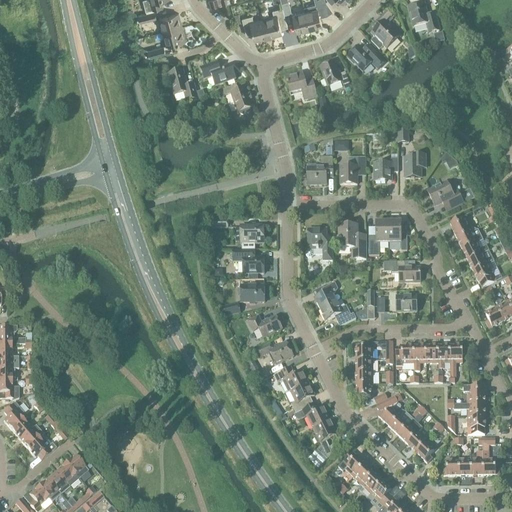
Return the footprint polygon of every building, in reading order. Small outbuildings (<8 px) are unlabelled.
[(144,0),(143,1),(146,12),(159,9),(158,2),(164,0),(144,0)] [(226,5),(225,0),(214,0),(210,1),(212,9),(226,5)] [(287,3),(286,0),(280,0),(284,14),(292,13),(289,2),(287,3)] [(305,12),(310,29),(322,26),(320,19),(327,17),(333,13),(327,3),(304,9),(305,12)] [(408,9),(413,29),(427,25),(429,34),(442,32),(438,14),(427,16),(424,5),(408,9)] [(264,19),(269,38),(282,35),(281,29),(288,27),(283,8),(272,11),(273,16),(264,19)] [(141,23),(158,19),(156,12),(139,16),(141,23)] [(297,33),(310,29),(305,12),(293,15),(297,33)] [(163,32),(182,27),(179,14),(159,19),(163,32)] [(269,38),(264,19),(254,22),(252,16),(241,19),(245,35),(253,33),(255,42),(269,38)] [(386,51),(400,38),(384,22),(371,35),(374,39),(371,42),(379,51),(383,48),(386,51)] [(182,27),(163,32),(166,46),(186,41),(182,27)] [(387,63),(370,46),(363,52),(359,47),(348,58),(361,72),(363,73),(374,63),(372,65),(379,71),(387,63)] [(141,60),(154,56),(166,53),(164,47),(148,51),(147,51),(142,50),(138,50),(141,60)] [(220,70),(217,63),(200,69),(204,80),(212,78),(215,88),(235,81),(230,66),(220,70)] [(339,76),(334,64),(320,69),(328,89),(342,83),(345,91),(351,88),(346,73),(339,76)] [(187,87),(183,72),(168,76),(174,97),(189,93),(185,94),(187,103),(198,100),(194,85),(187,87)] [(305,86),(302,74),(285,79),(291,98),(302,95),(304,102),(317,98),(313,84),(305,86)] [(239,92),(237,86),(223,91),(225,97),(231,95),(237,114),(252,109),(245,90),(239,92)] [(409,145),(409,132),(398,132),(398,144),(409,145)] [(445,155),(441,160),(443,164),(446,163),(452,159),(446,154),(445,155)] [(374,183),(386,183),(391,183),(391,173),(398,173),(398,155),(392,155),(392,160),(390,160),(390,165),(374,165),(374,183)] [(411,180),(414,180),(420,180),(420,170),(425,169),(425,157),(416,157),(416,160),(405,160),(405,180),(411,180)] [(307,187),(326,187),(326,179),(333,179),(333,158),(320,158),(320,169),(316,169),(316,171),(307,171),(307,187)] [(340,186),(357,186),(357,173),(366,173),(366,159),(348,160),(348,168),(340,168),(340,186)] [(453,199),(446,184),(428,194),(435,208),(443,204),(446,210),(460,203),(462,206),(475,200),(470,190),(453,199)] [(491,224),(499,220),(497,216),(489,220),(491,224)] [(457,241),(470,235),(464,224),(461,219),(449,225),(457,241)] [(211,229),(229,229),(229,221),(211,221),(211,229)] [(376,244),(389,244),(388,224),(376,224),(376,235),(370,235),(370,251),(376,251),(376,244)] [(388,224),(389,244),(401,244),(401,251),(408,251),(408,234),(401,234),(401,224),(388,224)] [(241,245),(264,245),(263,227),(240,227),(241,245)] [(357,237),(357,227),(338,227),(338,250),(353,250),(353,260),(367,260),(367,259),(366,237),(357,237)] [(327,244),(327,230),(308,231),(308,251),(323,251),(323,263),(333,262),(333,244),(327,244)] [(462,252),(484,241),(479,230),(470,235),(457,241),(462,252)] [(480,256),(489,252),(484,241),(462,252),(468,263),(480,256)] [(257,259),(257,252),(233,253),(233,263),(243,263),(243,275),(264,275),(264,259),(257,259)] [(473,273),(486,267),(480,256),(468,263),(473,273)] [(399,269),(399,263),(383,263),(383,273),(391,273),(391,274),(399,274),(399,285),(420,284),(420,269),(399,269)] [(486,267),(473,273),(478,285),(480,284),(483,289),(494,283),(486,267)] [(320,311),(336,303),(333,297),(338,290),(335,284),(324,289),(323,288),(313,293),(316,299),(314,300),(320,311)] [(241,304),(264,304),(264,287),(240,287),(241,304)] [(367,308),(375,308),(375,293),(367,293),(367,308)] [(396,314),(417,314),(416,298),(396,298),(396,314)] [(336,303),(320,311),(325,323),(342,315),(335,318),(340,328),(357,320),(354,314),(351,315),(347,306),(339,310),(336,303)] [(238,313),(236,306),(222,309),(224,317),(238,313)] [(503,324),(511,319),(511,314),(508,306),(497,311),(503,324)] [(489,331),(503,324),(497,311),(486,317),(487,319),(484,321),(489,331)] [(262,325),(258,318),(247,323),(253,334),(259,331),(263,340),(282,331),(276,318),(262,325)] [(0,346),(11,346),(18,346),(18,341),(11,342),(11,334),(17,334),(16,328),(0,328),(0,346)] [(293,359),(286,344),(272,351),(269,346),(258,351),(261,359),(270,354),(276,367),(293,359)] [(0,358),(11,358),(11,346),(0,346),(0,358)] [(356,362),(373,362),(373,350),(363,350),(363,346),(356,346),(356,362)] [(402,365),(414,365),(414,348),(396,348),(396,368),(402,368),(402,365)] [(419,365),(426,365),(426,348),(414,348),(414,365),(414,373),(419,373),(419,365)] [(426,365),(438,365),(438,348),(426,348),(426,365)] [(443,365),(450,365),(450,348),(438,348),(438,365),(438,370),(443,370),(443,365)] [(450,348),(450,365),(450,372),(455,372),(455,365),(462,365),(462,348),(450,348)] [(17,358),(11,358),(0,358),(0,370),(15,370),(17,370),(17,358)] [(252,359),(245,363),(245,364),(246,365),(249,370),(256,366),(252,359)] [(356,374),(373,374),(373,362),(356,362),(356,374)] [(290,393),(308,384),(302,373),(294,377),(291,368),(273,377),(277,385),(284,382),(290,393)] [(0,382),(11,382),(17,382),(17,378),(15,378),(15,370),(0,370),(0,382)] [(356,386),(373,386),(373,374),(356,374),(356,386)] [(11,382),(0,382),(0,394),(4,395),(4,401),(11,401),(11,403),(19,400),(19,389),(12,389),(11,382)] [(301,412),(314,406),(310,399),(314,397),(308,384),(290,393),(295,403),(291,405),(296,415),(301,412)] [(373,386),(356,386),(356,399),(373,398),(373,386)] [(467,406),(484,405),(484,393),(483,387),(463,388),(463,394),(467,394),(467,406)] [(384,396),(374,400),(376,406),(387,401),(384,396)] [(387,409),(397,404),(394,397),(384,402),(387,409)] [(11,432),(23,422),(15,413),(19,410),(14,404),(13,405),(3,413),(8,419),(3,423),(11,432)] [(467,418),(484,417),(484,405),(467,406),(453,406),(446,406),(446,410),(453,410),(453,411),(467,411),(467,418)] [(313,431),(329,423),(323,409),(317,412),(314,406),(301,412),(296,415),(295,415),(298,420),(300,421),(307,417),(313,431),(314,431),(313,431)] [(390,429),(401,417),(393,408),(381,421),(390,429)] [(419,416),(424,410),(421,408),(416,413),(419,416)] [(424,410),(419,416),(421,419),(427,413),(424,410)] [(398,437),(410,425),(401,417),(390,429),(398,437)] [(484,417),(467,418),(468,430),(472,430),(473,436),(484,436),(484,430),(485,430),(484,417)] [(19,441),(31,431),(23,422),(11,432),(19,441)] [(314,431),(313,431),(320,444),(324,451),(321,454),(317,450),(308,459),(319,469),(341,447),(338,441),(330,449),(326,441),(336,436),(329,423),(313,431),(314,431)] [(436,433),(441,427),(438,424),(433,430),(436,433)] [(407,446),(419,433),(410,425),(398,437),(407,446)] [(441,427),(436,433),(439,435),(444,430),(441,427)] [(27,450),(41,438),(43,436),(40,432),(35,436),(31,431),(19,441),(27,450)] [(415,454),(427,442),(419,433),(407,446),(415,454)] [(41,438),(27,450),(35,460),(37,458),(41,462),(56,450),(51,445),(49,447),(41,438)] [(427,442),(415,454),(427,465),(433,459),(430,457),(436,451),(427,442)] [(353,479),(365,467),(356,458),(352,454),(338,469),(343,473),(345,471),(353,479)] [(66,465),(78,480),(88,472),(75,457),(66,465)] [(459,478),(471,477),(471,460),(459,461),(459,478)] [(471,477),(483,477),(483,460),(471,460),(471,477)] [(483,460),(483,477),(495,477),(500,477),(500,469),(495,469),(495,460),(483,460)] [(447,478),(459,478),(459,461),(446,461),(447,478)] [(69,488),(78,480),(66,465),(56,473),(66,485),(69,488)] [(362,487),(374,475),(365,467),(353,479),(362,487)] [(57,492),(66,485),(56,473),(47,481),(57,492)] [(371,496),(382,483),(374,475),(362,487),(371,496)] [(60,496),(57,492),(47,481),(38,489),(48,500),(51,504),(60,496)] [(384,508),(393,499),(388,495),(391,492),(382,483),(371,496),(384,508)] [(340,493),(345,488),(341,484),(337,489),(340,493)] [(345,488),(340,493),(343,496),(348,491),(345,488)] [(42,511),(39,508),(48,500),(38,489),(29,497),(28,496),(23,499),(30,507),(34,511),(42,511)] [(99,503),(104,499),(99,494),(95,498),(99,503)] [(83,504),(89,500),(86,496),(80,501),(81,502),(83,504)] [(405,511),(393,499),(384,508),(380,511),(405,511)] [(21,511),(30,511),(20,500),(15,504),(21,511)] [(357,509),(362,504),(359,501),(354,506),(357,509)] [(74,511),(83,504),(81,502),(72,510),(74,511)]
